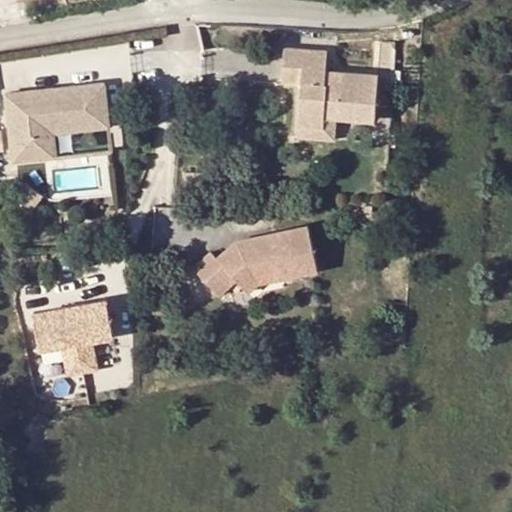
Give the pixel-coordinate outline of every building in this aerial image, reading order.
[(326,50),(281,48),(279,79),(298,80),(296,123),(297,123),(322,125),(323,115),(334,115),(373,117),(375,73),(324,70),(326,50)] [(11,89),(15,156),(36,154),(34,129),(113,125),(110,83),(11,89)] [(322,125),(297,123),(296,135),(333,138),(334,115),(323,115),(322,125)] [(113,125),(34,129),(36,154),(115,150),(113,125)] [(210,252),(194,269),(221,295),(237,278),(245,286),(259,272),(258,267),(280,262),(283,275),(316,268),(307,226),(235,242),(217,259),(210,252)] [(259,272),(245,286),(249,290),(259,280),(283,275),(280,262),(258,267),(259,272)] [(100,350),(114,349),(111,298),(33,304),(37,350),(63,348),(65,370),(101,368),(100,350)] [(46,440),(42,417),(29,420),(29,425),(15,428),(15,432),(13,433),(15,445),(46,440)]
